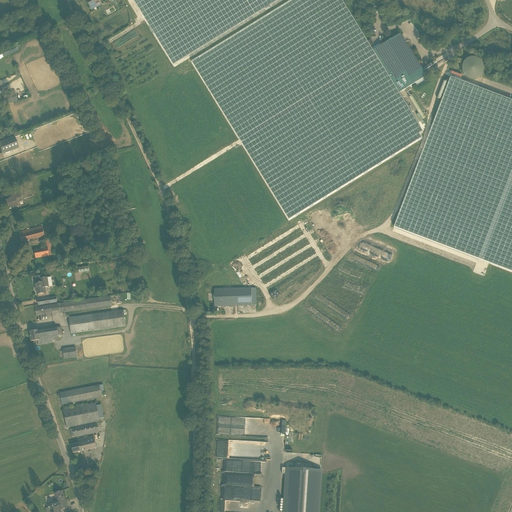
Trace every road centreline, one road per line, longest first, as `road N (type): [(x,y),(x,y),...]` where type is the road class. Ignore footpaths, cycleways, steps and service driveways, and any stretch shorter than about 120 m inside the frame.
road 1 (track): [(192,511),(194,318),(170,212),(69,0)]
road 2 (unclassified): [(80,511),(20,338),(0,248)]
